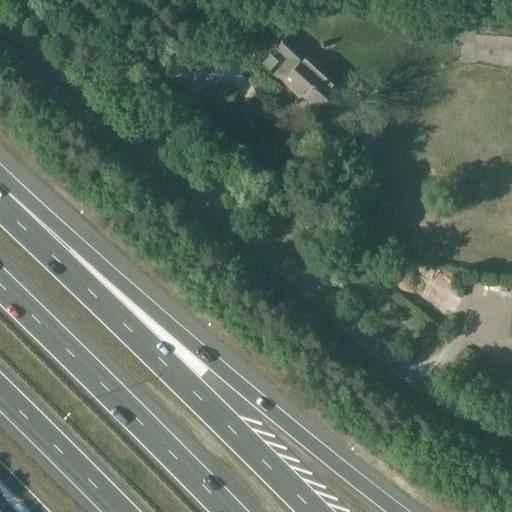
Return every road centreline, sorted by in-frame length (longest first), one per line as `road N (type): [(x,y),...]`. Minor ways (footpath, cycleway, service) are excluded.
road 1 (unclassified): [(0,18),(339,323),(427,391),(511,435)]
road 2 (motorway): [(393,511),(158,316),(0,202)]
road 3 (motorway): [(322,511),(0,206)]
road 4 (motorway): [(239,511),(0,279)]
road 5 (motorway): [(0,398),(111,511)]
